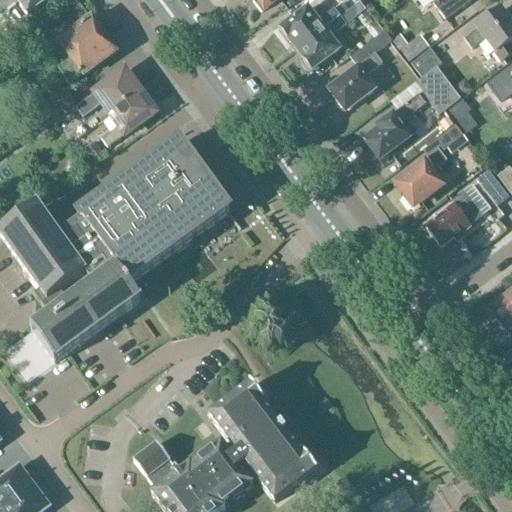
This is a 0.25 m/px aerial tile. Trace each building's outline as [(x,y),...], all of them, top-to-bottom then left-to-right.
[(0,0),(0,13),(16,3),(26,18),(44,6),(45,7),(54,0),(0,0)] [(254,0),(256,1),(253,4),(261,15),(280,0),(254,0)] [(430,0),(434,4),(432,6),(446,23),(464,10),(472,4),(468,0),(430,0)] [(360,4),(340,19),(347,28),(367,12),(360,4)] [(83,80),(116,55),(92,22),(91,23),(79,9),(66,19),(37,41),(49,57),(61,48),(72,64),(61,72),(71,87),(82,79),(83,80)] [(317,24),(307,12),(280,33),(288,43),(289,43),(296,52),(340,19),(334,11),(317,24)] [(485,42),(496,56),(502,64),(511,55),(511,52),(508,47),(511,43),(511,28),(500,13),(476,30),(478,32),(464,42),(471,52),(485,42)] [(347,28),(340,19),(296,52),(304,62),(303,63),(311,74),(339,53),(330,40),(347,28)] [(367,62),(374,56),(375,57),(391,45),(384,35),(360,53),(367,62)] [(429,49),(421,37),(408,47),(400,37),(392,43),(400,53),(401,52),(410,64),(429,49)] [(411,67),(421,80),(435,69),(437,70),(441,67),(430,52),(411,67)] [(367,62),(356,70),(365,81),(382,67),(375,57),(374,56),(367,62)] [(511,68),(488,87),(502,106),(511,97),(511,68)] [(378,131),(363,142),(380,164),(417,136),(407,123),(429,106),(438,118),(460,101),(453,92),(437,70),(435,69),(421,80),(422,82),(415,87),(422,96),(377,129),(378,131)] [(374,93),(365,81),(356,70),(343,81),(344,83),(329,94),(337,104),(336,108),(340,114),(344,113),(345,115),(374,93)] [(100,107),(109,119),(141,95),(140,94),(141,91),(137,86),(134,86),(125,74),(93,96),(93,97),(75,111),(82,120),(100,107)] [(459,87),(453,92),(460,101),(471,93),(467,88),(459,87)] [(29,117),(38,130),(75,104),(66,91),(29,117)] [(141,95),(109,119),(117,129),(100,141),(107,151),(124,138),(125,139),(156,117),(149,108),(150,105),(146,99),(144,99),(141,95)] [(455,124),(470,113),(462,103),(447,114),(455,124)] [(448,119),(433,131),(441,140),(456,129),(448,119)] [(468,143),(456,128),(456,129),(441,140),(425,154),(429,159),(438,152),(441,156),(448,151),(452,156),(468,143)] [(94,146),(83,153),(94,169),(105,161),(94,146)] [(230,215),(209,188),(211,187),(200,172),(199,173),(180,147),(57,234),(60,239),(59,240),(39,211),(1,238),(57,320),(37,334),(56,361),(140,303),(128,286),(230,215)] [(406,198),(403,201),(411,212),(441,190),(431,177),(447,164),(441,156),(438,152),(429,159),(410,173),(413,176),(398,188),(406,198)] [(511,171),(510,169),(498,178),(511,196),(511,171)] [(497,209),(509,200),(489,174),(477,183),(497,209)] [(453,209),(426,230),(441,250),(453,240),(454,242),(470,230),(484,219),(491,213),(473,189),(467,194),(450,206),(453,209)] [(505,332),(507,334),(511,330),(511,295),(510,297),(508,295),(497,304),(499,306),(490,313),(498,322),(498,327),(502,332),(505,332)] [(317,474),(251,388),(209,419),(237,456),(232,460),(222,448),(192,471),(191,469),(178,479),(168,466),(170,465),(157,448),(134,465),(156,495),(151,499),(161,511),(223,511),(254,489),(240,471),(246,467),(275,505),(317,474)] [(0,511),(5,511),(33,492),(18,473),(0,486),(0,511)] [(45,511),(47,511),(33,492),(5,511),(45,511)]
